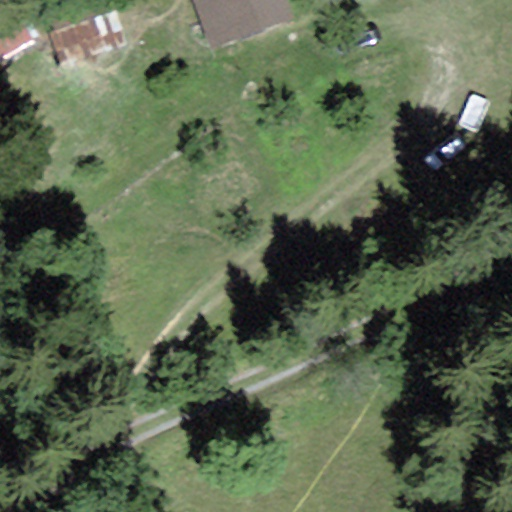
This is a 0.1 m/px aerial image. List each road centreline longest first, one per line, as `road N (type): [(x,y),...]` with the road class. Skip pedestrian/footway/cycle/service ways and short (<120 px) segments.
road 1 (track): [(0,508),(36,472),(164,406),(511,252)]
road 2 (track): [(112,433),(181,317),(281,215),(377,155),(422,114),(436,68),(414,25)]
